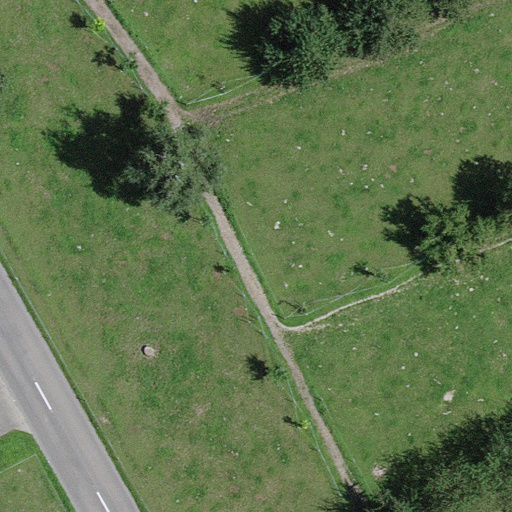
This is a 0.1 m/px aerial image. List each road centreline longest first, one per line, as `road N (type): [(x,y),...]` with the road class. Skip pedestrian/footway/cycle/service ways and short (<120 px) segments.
road 1 (track): [(365,511),(199,167),(147,70),(93,0)]
road 2 (tertiary): [(0,327),(103,511)]
